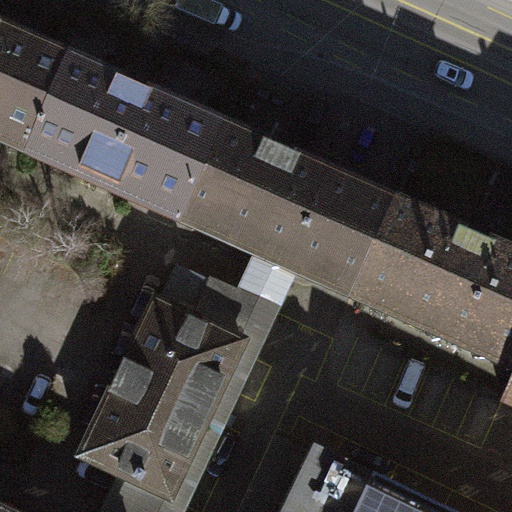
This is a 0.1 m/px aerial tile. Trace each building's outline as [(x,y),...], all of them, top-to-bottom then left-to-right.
[(0,133),(34,148),(73,60),(0,27),(0,133)] [(34,148),(186,214),(225,127),(73,60),(34,148)] [(338,281),(358,290),(396,202),(378,194),(225,127),(186,214),(260,247),(298,263),(338,281)] [(358,290),(511,357),(511,252),(396,202),(358,290)] [(260,247),(239,295),(277,312),(298,263),(260,247)] [(212,282),(194,319),(244,342),(172,498),(123,473),(104,511),(182,511),(277,312),(239,295),(212,282)] [(156,302),(84,455),(123,473),(172,498),(244,342),(194,319),(156,302)] [(511,406),(511,375),(494,398),(511,406)] [(273,511),(303,451),(266,433),(227,511),(273,511)] [(273,511),(444,511),(306,445),(303,451),(273,511)]
